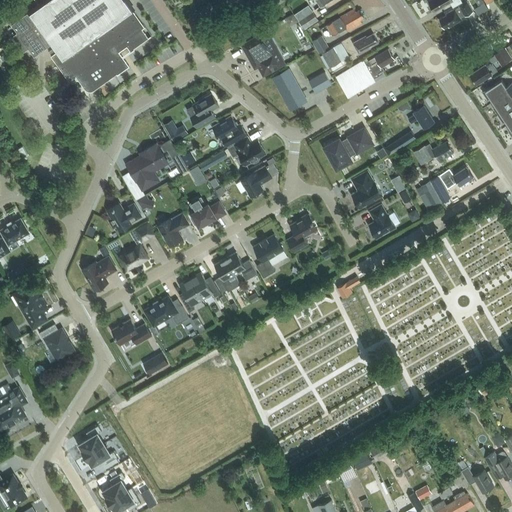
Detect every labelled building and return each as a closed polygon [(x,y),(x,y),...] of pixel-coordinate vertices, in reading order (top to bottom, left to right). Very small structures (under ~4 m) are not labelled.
[(30,11),(58,50),(52,55),(51,55),(69,81),(76,76),(85,88),(87,90),(89,91),(92,91),(95,89),(118,73),(115,70),(122,65),(125,68),(129,65),(119,52),(127,46),(131,51),(152,36),(151,35),(149,37),(142,29),(145,27),(132,9),(133,8),(126,0),(36,0),(40,5),(30,11)] [(429,0),(435,11),(450,2),(453,7),(462,1),(461,0),(429,0)] [(448,25),(449,27),(462,20),(460,16),(471,10),(466,1),(459,5),(460,7),(456,9),(455,8),(446,14),(447,15),(440,19),(444,27),(448,25)] [(475,7),(479,13),(488,7),(484,1),(475,7)] [(333,35),(339,31),(339,32),(346,28),(348,31),(363,22),(361,19),(364,17),(360,9),(356,11),(355,9),(327,25),(333,35)] [(305,28),(318,19),(312,11),(299,19),(305,28)] [(24,51),(29,48),(34,56),(50,44),(28,13),(12,24),(18,32),(13,36),(24,51)] [(264,73),(284,63),(267,32),(244,45),(256,66),(259,64),(264,73)] [(367,37),(366,35),(354,42),(359,53),(372,46),(371,45),(378,41),(374,33),(367,37)] [(319,53),(329,46),(322,34),(312,41),(319,53)] [(330,67),(342,60),(333,46),(322,53),(330,67)] [(52,55),(58,50),(56,47),(49,51),(52,55)] [(492,73),(493,72),(495,70),(495,69),(494,67),(492,63),(498,59),(500,61),(505,58),(507,61),(511,58),(505,47),(500,51),(495,54),(496,55),(489,59),(478,66),(479,67),(471,73),(477,83),(492,73)] [(365,62),(363,60),(336,76),(345,91),(352,87),(353,89),(362,84),(363,86),(366,84),(365,82),(374,77),(372,74),(383,67),(382,66),(395,58),(388,48),(375,56),(365,62)] [(291,107),(305,99),(288,70),(274,78),(291,107)] [(318,91),(331,84),(324,72),(311,80),(318,91)] [(483,91),(488,99),(490,98),(495,105),(493,107),(503,122),(505,121),(511,129),(508,130),(511,135),(511,81),(506,85),(502,78),(483,91)] [(211,110),(219,105),(212,93),(194,104),(198,111),(191,116),(197,127),(215,117),(211,110)] [(400,104),(406,114),(413,109),(407,99),(400,104)] [(424,127),(435,120),(424,104),(413,110),(415,113),(409,118),(412,122),(418,118),(424,127)] [(231,115),(213,126),(218,134),(217,135),(219,137),(219,136),(221,139),(223,137),(228,145),(247,134),(241,124),(237,126),(231,115)] [(183,124),(177,128),(169,133),(174,141),(188,133),(183,124)] [(333,140),(327,144),(327,145),(325,146),(337,167),(340,165),(341,168),(347,164),(346,162),(351,159),(349,155),(356,150),(357,152),(373,143),(364,127),(349,136),(350,138),(342,142),(339,138),(333,141),(333,140)] [(384,147),(389,154),(416,137),(411,130),(384,147)] [(253,162),(257,161),(260,158),(258,155),(265,151),(259,140),(253,144),(252,143),(248,145),(244,139),(248,137),(248,136),(226,149),(229,148),(233,156),(239,152),(246,164),(252,161),(253,162)] [(168,149),(174,146),(170,139),(161,145),(165,151),(168,149)] [(421,164),(432,158),(432,156),(436,154),(439,160),(447,155),(446,155),(454,150),(448,140),(439,146),(438,145),(433,148),(430,143),(425,145),(414,151),(421,164)] [(127,163),(131,170),(137,180),(143,189),(159,180),(154,170),(168,162),(157,143),(143,151),(144,153),(127,163)] [(175,146),(169,149),(174,158),(180,155),(175,146)] [(228,156),(224,150),(200,164),(203,170),(228,156)] [(186,166),(192,162),(187,152),(181,156),(186,166)] [(184,163),(178,166),(182,173),(188,169),(184,163)] [(410,171),(405,163),(397,167),(401,175),(410,171)] [(254,172),(254,171),(241,179),(250,196),(263,188),(261,184),(273,177),(265,165),(254,172)] [(447,187),(457,180),(460,185),(473,176),(466,166),(454,174),(449,168),(439,175),(447,187)] [(360,207),(383,195),(375,181),(374,181),(368,170),(352,179),(357,186),(358,186),(360,189),(352,193),(353,196),(353,197),(353,199),(354,200),(356,200),(360,207)] [(399,174),(391,179),(398,191),(406,186),(399,174)] [(450,197),(438,175),(431,180),(443,201),(450,197)] [(430,180),(421,185),(426,192),(421,195),(428,209),(442,201),(430,180)] [(136,199),(143,195),(135,182),(128,186),(136,199)] [(224,192),(226,190),(223,185),(216,189),(220,196),(225,193),(224,192)] [(411,198),(406,189),(399,193),(404,202),(411,198)] [(153,209),(156,200),(148,198),(147,194),(137,200),(143,209),(147,207),(153,209)] [(201,196),(190,203),(194,210),(195,212),(193,213),(194,215),(192,216),(196,223),(198,222),(199,224),(201,223),(203,225),(209,222),(208,220),(214,216),(215,218),(225,212),(219,202),(210,207),(208,204),(206,205),(205,203),(201,196)] [(123,209),(120,202),(108,209),(112,217),(109,219),(113,227),(117,225),(120,230),(132,223),(131,222),(142,216),(134,203),(123,209)] [(376,220),(369,224),(372,230),(372,232),(374,235),(375,236),(376,237),(395,226),(388,213),(387,214),(382,203),(369,210),(373,217),(374,217),(376,220)] [(177,228),(180,227),(181,228),(183,227),(190,223),(183,212),(172,219),(171,218),(158,225),(164,236),(164,237),(166,241),(168,242),(169,244),(182,237),(177,228)] [(308,243),(304,236),(317,228),(321,236),(322,235),(309,213),(307,214),(307,213),(302,216),(303,217),(290,224),(296,234),(287,239),(294,251),(308,243)] [(0,238),(0,255),(10,250),(12,248),(13,249),(19,245),(15,239),(29,231),(21,217),(1,229),(5,236),(3,237),(0,238)] [(136,229),(142,240),(154,233),(148,222),(136,229)] [(266,237),(260,240),(261,241),(254,246),(263,261),(256,265),(263,277),(275,270),(268,258),(283,249),(274,234),(267,238),(266,237)] [(127,269),(135,265),(135,266),(141,262),(140,261),(148,257),(140,244),(120,256),(127,269)] [(236,251),(225,257),(235,274),(241,270),(246,279),(257,273),(249,259),(243,263),(236,251)] [(90,282),(95,290),(108,282),(104,275),(108,273),(108,274),(116,269),(109,256),(97,263),(96,261),(83,269),(88,277),(87,278),(89,282),(90,282)] [(241,284),(235,274),(225,257),(215,263),(222,275),(215,279),(222,291),(227,289),(228,291),(241,284)] [(23,274),(18,267),(8,273),(13,280),(23,274)] [(208,283),(201,271),(191,277),(202,297),(212,291),(215,296),(220,292),(213,280),(208,283)] [(350,287),(360,281),(357,276),(337,287),(343,297),(352,291),(350,287)] [(192,303),(202,297),(191,277),(180,283),(187,295),(182,298),(189,310),(194,307),(192,303)] [(33,283),(15,294),(33,325),(46,318),(42,310),(47,307),(33,283)] [(177,324),(189,317),(182,305),(175,309),(168,296),(145,310),(154,324),(171,314),(177,324)] [(125,351),(121,343),(133,336),(137,343),(152,335),(145,322),(136,327),(131,318),(112,329),(125,351)] [(2,326),(11,340),(21,333),(12,320),(2,326)] [(58,359),(66,355),(67,356),(72,353),(71,352),(74,350),(73,348),(74,348),(71,342),(70,343),(62,329),(59,330),(55,323),(39,332),(44,340),(46,339),(58,359)] [(206,330),(202,323),(197,326),(200,333),(206,330)] [(26,349),(22,342),(16,345),(20,353),(26,349)] [(389,351),(384,343),(376,348),(381,356),(389,351)] [(157,354),(143,362),(147,368),(150,373),(156,370),(169,362),(162,351),(157,354)] [(6,365),(13,376),(19,373),(13,361),(6,365)] [(485,395),(496,388),(491,380),(480,387),(485,395)] [(19,386),(0,397),(0,429),(26,414),(20,405),(27,401),(19,386)] [(461,415),(470,409),(465,402),(464,403),(461,399),(454,403),(461,415)] [(83,448),(82,449),(85,454),(104,443),(98,433),(102,430),(98,424),(86,432),(90,437),(80,443),(83,448)] [(492,435),(498,444),(505,440),(499,431),(492,435)] [(376,460),(390,452),(384,440),(370,447),(376,460)] [(88,459),(89,458),(93,464),(102,458),(106,463),(117,456),(114,450),(110,453),(104,443),(85,454),(88,459)] [(354,461),(358,469),(372,462),(366,450),(352,457),(354,461)] [(511,474),(511,464),(504,451),(502,451),(497,454),(494,450),(484,456),(496,477),(502,473),(505,478),(511,474)] [(341,472),(352,467),(349,460),(338,465),(341,472)] [(494,485),(484,469),(474,475),(468,466),(462,470),(470,484),(476,480),(483,491),(494,485)] [(336,468),(325,473),(328,481),(339,476),(336,468)] [(104,489),(107,495),(106,495),(109,500),(127,489),(121,479),(125,477),(122,471),(110,478),(113,483),(104,489)] [(0,489),(1,488),(11,504),(11,505),(26,496),(13,474),(12,474),(12,475),(4,480),(0,473),(0,489)] [(442,481),(445,487),(455,482),(451,476),(442,481)] [(432,493),(427,484),(415,490),(420,499),(432,493)] [(126,504),(129,509),(141,502),(132,487),(127,489),(109,500),(112,505),(113,505),(116,510),(126,504)] [(442,498),(453,492),(450,487),(444,489),(439,492),(442,498)] [(415,492),(409,496),(417,510),(423,506),(415,492)] [(462,495),(460,492),(454,495),(456,499),(452,501),(457,511),(459,511),(474,503),(468,492),(462,495)] [(146,500),(150,507),(158,503),(153,495),(146,500)] [(364,510),(364,511),(372,511),(366,497),(360,500),(364,510)] [(336,511),(331,499),(319,505),(321,511),(336,511)] [(435,511),(457,511),(452,501),(447,504),(444,499),(432,506),(435,511)]
